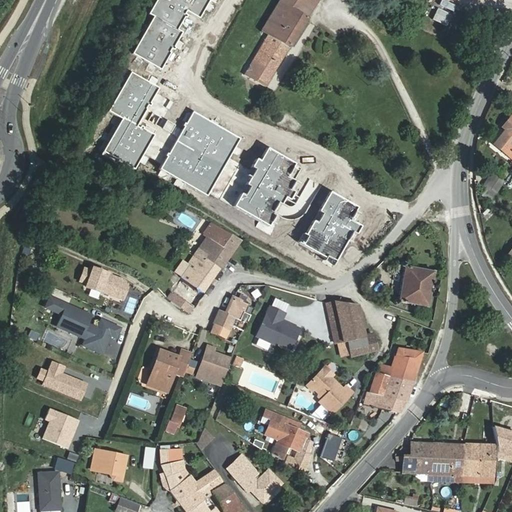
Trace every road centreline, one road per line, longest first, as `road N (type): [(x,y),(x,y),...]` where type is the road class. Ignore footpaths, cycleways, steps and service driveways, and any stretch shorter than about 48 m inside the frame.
road 1 (unknown): [(405,218),(174,84),(225,0)]
road 2 (residential): [(200,319),(236,271),(347,290),(466,140)]
road 3 (tertiary): [(442,379),(328,511)]
road 4 (tertiary): [(460,232),(442,379)]
road 5 (primary): [(13,137),(16,90),(47,0)]
